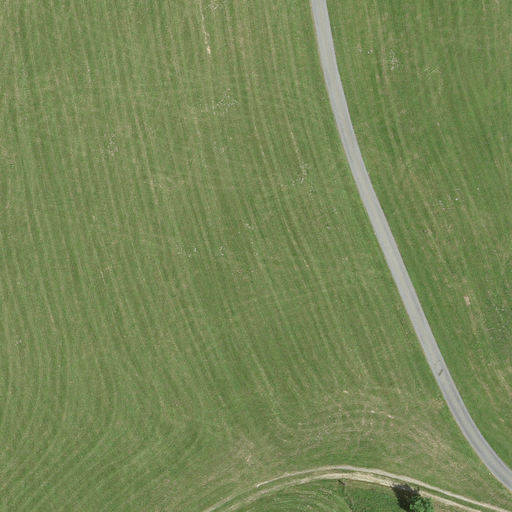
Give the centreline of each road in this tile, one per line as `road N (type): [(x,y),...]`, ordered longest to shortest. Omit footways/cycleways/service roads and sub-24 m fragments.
road 1 (unclassified): [(318,0),(345,128),(408,297),(476,440),(511,482)]
road 2 (track): [(213,511),(272,483),(328,471),(401,482),(491,511)]
